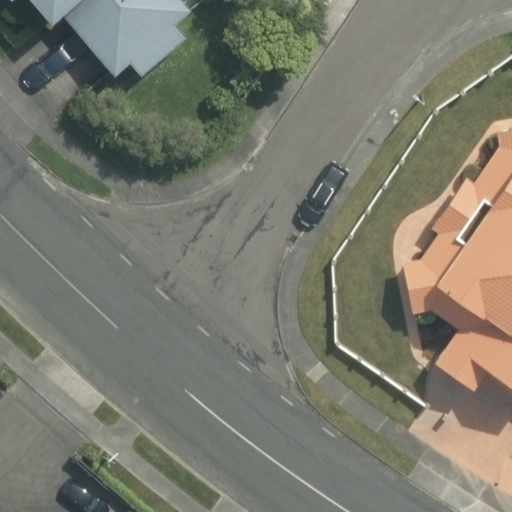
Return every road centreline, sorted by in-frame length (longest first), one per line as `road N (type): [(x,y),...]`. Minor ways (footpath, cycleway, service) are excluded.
road 1 (residential): [(149,365),(424,0)]
road 2 (residential): [(349,511),(149,365)]
road 3 (residential): [(149,365),(0,213)]
